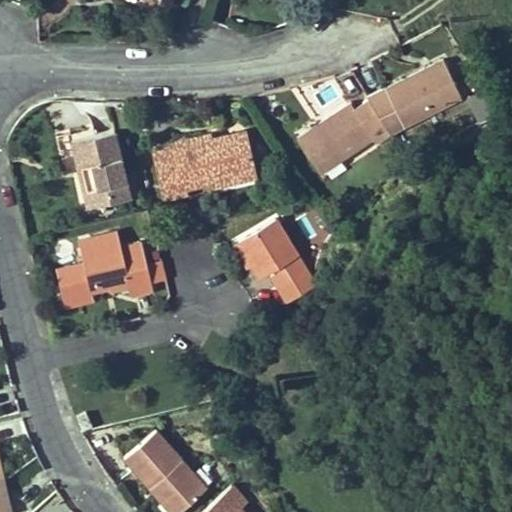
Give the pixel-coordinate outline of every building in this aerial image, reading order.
[(443,34),(434,40),(441,50),(450,44),(443,34)] [(392,135),(399,144),(409,137),(404,127),(462,98),(443,61),(369,98),(392,135)] [(392,135),(369,98),(354,108),(350,102),(297,138),(321,174),(374,139),(378,144),(392,135)] [(184,188),(214,180),(255,171),(246,130),(212,138),(210,133),(175,141),(176,146),(153,151),(164,199),(185,194),(184,188)] [(68,141),(75,168),(81,167),(82,175),(76,176),(83,207),(130,197),(115,131),(68,141)] [(257,177),(255,171),(214,180),(215,186),(257,177)] [(270,273),(278,287),(306,271),(276,218),(238,240),(248,256),(250,254),(254,260),(251,262),(261,278),(270,273)] [(64,298),(91,291),(90,287),(103,284),(102,279),(108,278),(109,287),(110,289),(128,284),(130,294),(153,289),(142,243),(121,249),(117,232),(79,241),(84,263),(56,270),(64,298)] [(245,265),(251,262),(254,260),(250,254),(248,256),(238,240),(232,243),(245,265)] [(309,277),(306,271),(278,287),(281,293),(309,277)] [(103,284),(90,287),(91,291),(109,287),(108,278),(102,279),(103,284)] [(93,300),(91,291),(64,298),(66,307),(93,300)] [(86,410),(76,414),(81,427),(91,424),(86,410)] [(123,457),(150,488),(155,484),(179,511),(180,511),(207,488),(156,429),(123,457)] [(10,511),(0,469),(0,511),(10,511)] [(179,511),(155,484),(150,488),(169,511),(179,511)] [(233,486),(203,511),(243,511),(238,506),(245,500),(233,486)]
